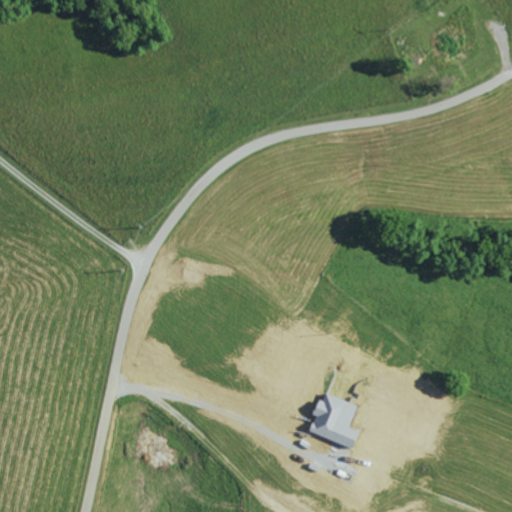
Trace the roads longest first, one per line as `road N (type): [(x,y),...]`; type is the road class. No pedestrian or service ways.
road 1 (residential): [(69,511),(113,305),(139,244),(179,189),(230,146),(261,133),(429,101),(511,60)]
road 2 (residential): [(102,349),(218,370),(511,496)]
road 3 (residential): [(233,145),(175,75),(0,17)]
road 4 (residential): [(129,263),(0,164)]
